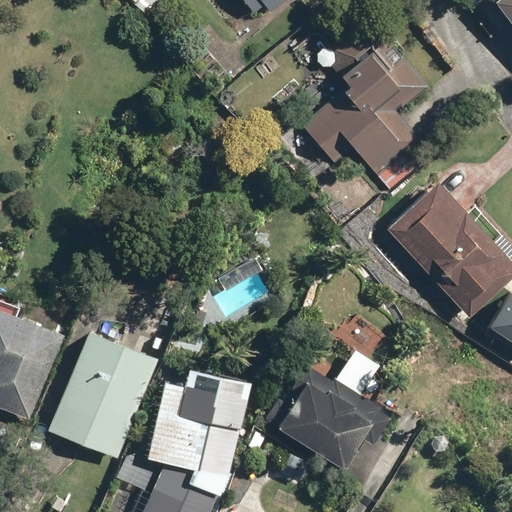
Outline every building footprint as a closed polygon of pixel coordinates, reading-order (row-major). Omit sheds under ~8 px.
[(241,0),(258,20),(283,0),(241,0)] [(511,0),(489,0),(488,2),(511,30),(511,0)] [(428,89),(369,15),(329,47),(329,66),(345,86),(299,124),(332,164),(352,148),(387,191),(432,155),(398,112),(428,89)] [(235,54),(208,24),(176,53),(203,83),(235,54)] [(275,69),(265,57),(230,89),(241,101),(275,69)] [(423,278),(463,317),(511,266),(511,262),(428,183),(375,239),(420,281),(423,278)] [(511,361),(511,296),(509,293),(476,327),(511,361)] [(0,408),(28,419),(62,334),(0,309),(0,408)] [(85,330),(45,430),(115,458),(155,358),(85,330)] [(299,358),(260,420),(341,471),(361,440),(371,446),(391,415),(357,394),(376,365),(352,349),(333,379),(299,358)] [(185,366),(180,386),(159,381),(116,477),(148,491),(138,511),(209,511),(226,475),(247,380),(185,366)]
